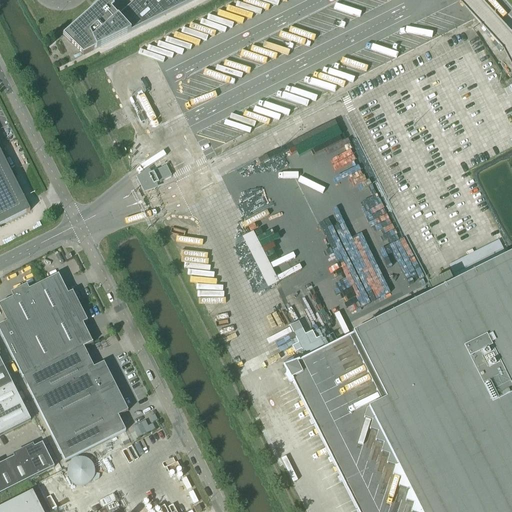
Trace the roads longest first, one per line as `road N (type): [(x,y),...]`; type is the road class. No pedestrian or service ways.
road 1 (unclassified): [(223,511),(78,222)]
road 2 (unknown): [(166,115),(389,0)]
road 3 (unknown): [(410,70),(377,86),(460,252)]
road 4 (unknown): [(410,70),(446,56),(463,60),(509,133),(504,151),(459,172)]
road 5 (unknown): [(460,252),(436,261),(422,251),(348,106)]
road 6 (unclassified): [(78,222),(0,67)]
